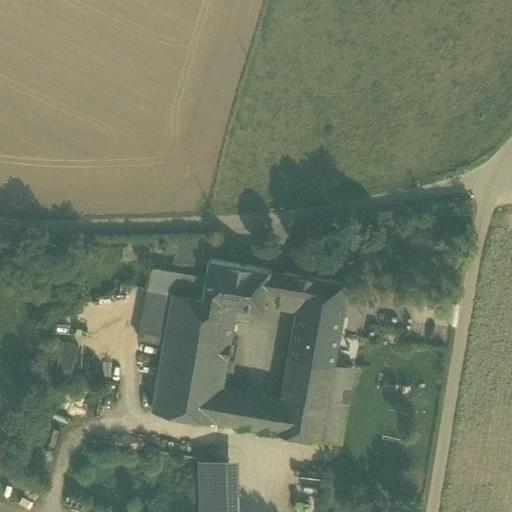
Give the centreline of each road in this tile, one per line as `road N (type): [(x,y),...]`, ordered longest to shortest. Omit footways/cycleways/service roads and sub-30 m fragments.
road 1 (unclassified): [(483,189),(203,222),(72,227),(0,219)]
road 2 (unclassified): [(483,189),(431,511)]
